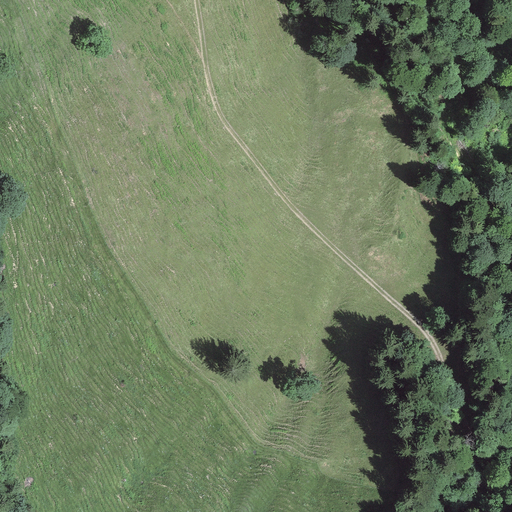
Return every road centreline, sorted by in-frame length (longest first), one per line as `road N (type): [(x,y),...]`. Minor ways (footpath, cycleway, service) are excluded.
road 1 (track): [(194,0),(208,114),(297,216),(431,337),(484,484),(504,511)]
road 2 (track): [(511,132),(491,98),(457,0)]
